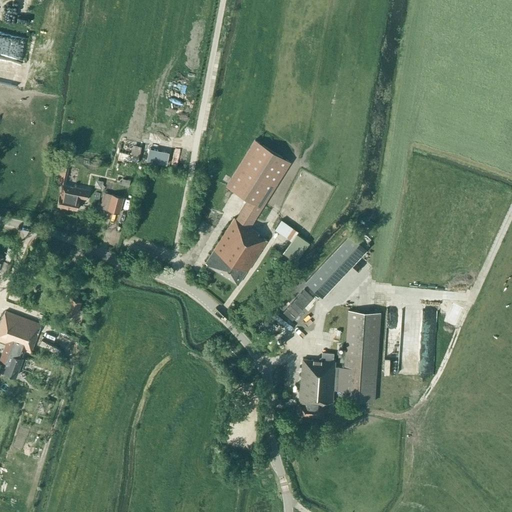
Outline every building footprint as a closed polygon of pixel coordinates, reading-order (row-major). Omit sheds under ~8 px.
[(247,199),(235,219),(234,218),(205,263),(237,284),(246,271),(247,271),(267,240),(258,235),(258,234),(249,228),(289,162),(254,140),(225,186),(247,199)] [(170,153),(150,149),(147,163),(167,167),(170,153)] [(118,152),(117,159),(137,163),(139,156),(130,154),(118,152)] [(88,190),(73,187),(62,185),(60,195),(59,195),(57,205),(77,209),(79,199),(86,201),(88,190)] [(123,197),(112,194),(108,209),(119,212),(123,197)] [(205,205),(199,217),(217,225),(222,213),(205,205)] [(297,232),(281,220),(274,229),(291,241),(282,252),(295,262),(309,243),(296,234),(297,232)] [(366,249),(350,234),(306,281),(322,296),(366,249)] [(68,313),(75,316),(81,301),(69,296),(67,302),(66,301),(62,310),(60,316),(66,319),(68,313)] [(22,349),(31,352),(41,324),(5,311),(1,320),(0,319),(0,340),(11,345),(8,353),(9,353),(3,372),(15,376),(22,358),(19,356),(22,349)] [(380,313),(348,311),(344,368),(334,367),(334,362),(332,362),(333,354),(322,352),(321,360),(302,359),(297,414),(322,416),(323,402),(332,402),(332,391),(342,391),(342,400),(374,402),(380,313)]
